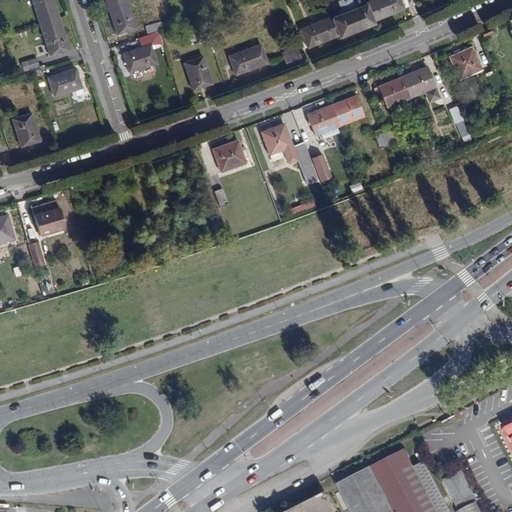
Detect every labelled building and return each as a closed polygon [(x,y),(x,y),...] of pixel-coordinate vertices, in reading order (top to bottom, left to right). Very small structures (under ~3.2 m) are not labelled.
[(31,0),(40,24),(58,18),(52,0),(31,0)] [(126,0),(115,0),(106,3),(116,34),(135,28),(126,0)] [(348,11),(342,0),(339,0),(337,1),(342,14),(348,11)] [(350,0),(342,0),(348,11),(354,9),(350,0)] [(365,4),(372,22),(402,9),(398,0),(371,0),(364,3),(365,4)] [(348,11),(356,31),(373,24),(372,22),(365,4),(354,9),(348,11)] [(34,26),(28,10),(17,14),(20,22),(23,29),(34,26)] [(159,31),(172,27),(170,19),(167,11),(160,14),(163,20),(145,26),(148,35),(159,31)] [(356,31),(348,11),(342,14),(331,18),(338,35),(339,37),(356,31)] [(170,19),(172,27),(188,21),(185,14),(170,19)] [(307,48),(338,35),(331,18),(330,17),(300,29),(307,48)] [(58,18),(40,24),(50,55),(68,49),(58,18)] [(4,35),(23,29),(20,22),(2,29),(4,35)] [(206,27),(187,33),(191,45),(209,39),(206,27)] [(490,28),(481,32),(484,37),(492,33),(490,28)] [(150,40),(148,35),(135,39),(137,45),(150,40)] [(156,63),(149,44),(123,53),(129,72),(156,63)] [(266,63),(259,44),(228,56),(235,75),(266,63)] [(291,49),(296,65),(303,63),(296,47),(291,49)] [(481,69),(471,47),(449,57),(459,79),(481,69)] [(296,65),(291,49),(281,53),(287,69),(296,65)] [(211,83),(202,56),(183,63),(193,90),(211,83)] [(40,70),(36,58),(21,63),(24,71),(28,70),(30,75),(36,73),(40,72),(40,70)] [(48,77),(62,73),(59,63),(45,68),(48,77)] [(426,67),(403,77),(411,97),(423,92),(425,91),(429,89),(434,88),(426,67)] [(81,87),(75,68),(62,73),(48,77),(54,96),(81,87)] [(503,89),(495,71),(487,75),(495,92),(503,89)] [(411,97),(403,77),(379,86),(387,107),(411,97)] [(429,89),(425,91),(429,102),(438,99),(434,88),(429,89)] [(355,96),(331,106),(338,126),(363,116),(355,96)] [(315,135),(338,126),(331,106),(307,115),(315,135)] [(466,129),(456,106),(449,109),(458,132),(466,129)] [(39,141),(31,113),(12,119),(21,146),(39,141)] [(292,146),(283,124),(261,132),(269,155),(283,149),(288,163),(297,159),(299,167),(311,163),(303,142),(292,146)] [(388,126),(381,128),(388,145),(390,149),(394,147),(398,146),(389,125),(388,126)] [(379,148),(388,145),(381,128),(372,132),(379,148)] [(473,145),(469,138),(462,140),(466,148),(473,145)] [(245,163),(237,140),(212,149),(220,172),(245,163)] [(398,157),(394,147),(390,149),(394,159),(398,157)] [(326,175),(318,153),(311,156),(319,178),(326,175)] [(227,189),(237,190),(238,182),(235,182),(236,176),(228,176),(227,189)] [(227,204),(222,188),(214,191),(219,207),(227,204)] [(29,202),(38,231),(63,224),(55,195),(29,202)] [(222,208),(225,217),(232,214),(229,206),(222,208)] [(0,242),(13,238),(7,215),(0,217),(0,242)] [(40,258),(35,240),(28,242),(33,260),(40,258)] [(52,297),(48,285),(40,287),(44,299),(52,297)] [(441,475),(459,467),(440,431),(423,440),(441,475)] [(415,468),(405,449),(339,483),(353,511),(450,511),(425,463),(415,468)] [(459,467),(441,475),(456,503),(473,494),(459,467)] [(334,511),(324,491),(283,511),(334,511)] [(476,503),(481,511),(487,511),(481,500),(476,503)] [(461,511),(481,511),(476,503),(461,511)]
